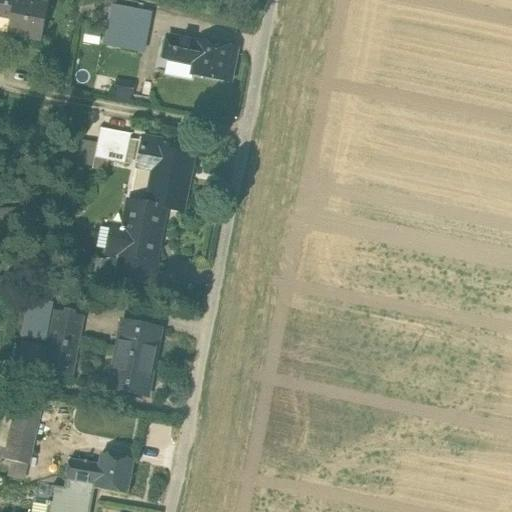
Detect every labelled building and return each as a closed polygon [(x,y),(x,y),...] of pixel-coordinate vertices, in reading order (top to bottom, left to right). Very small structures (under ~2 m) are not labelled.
[(48,5),(21,0),(0,0),(0,15),(11,18),(8,34),(41,40),(48,5)] [(128,11),(114,8),(107,45),(121,48),(128,11)] [(150,15),(128,10),(128,11),(121,48),(142,52),(150,15)] [(200,42),(168,37),(164,58),(195,64),(193,74),(230,81),(236,49),(199,43),(200,42)] [(131,135),(101,129),(95,158),(125,164),(131,135)] [(194,155),(160,149),(162,141),(143,137),(137,166),(154,170),(147,205),(147,206),(165,209),(182,213),(194,155)] [(147,205),(129,201),(124,229),(112,226),(107,253),(121,256),(117,277),(153,284),(157,260),(155,260),(165,209),(147,206),(147,205)] [(30,295),(20,293),(15,320),(25,322),(30,295)] [(83,318),(56,312),(50,342),(77,347),(83,318)] [(160,329),(124,322),(117,355),(153,362),(160,329)] [(77,347),(50,342),(45,372),(71,377),(77,347)] [(153,362),(117,355),(111,389),(146,397),(153,362)] [(42,404),(18,399),(5,460),(28,465),(42,404)] [(134,460),(101,454),(99,466),(70,460),(66,479),(96,485),(95,488),(127,495),(134,460)] [(96,485),(66,479),(64,489),(51,487),(46,511),(90,511),(95,488),(96,485)]
